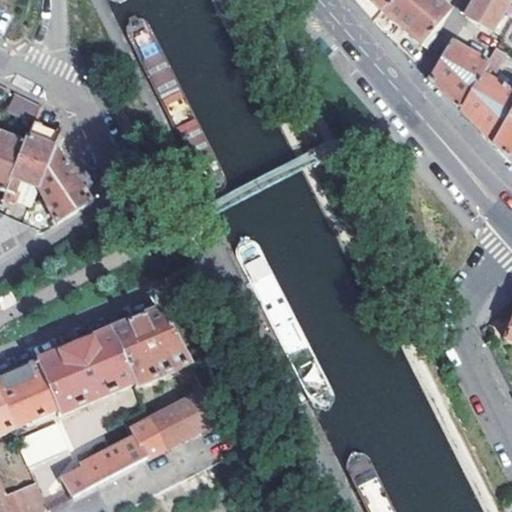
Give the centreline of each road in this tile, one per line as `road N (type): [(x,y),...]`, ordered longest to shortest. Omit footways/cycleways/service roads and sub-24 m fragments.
road 1 (tertiary): [(319,0),(511,217)]
road 2 (residential): [(0,271),(98,209),(108,189),(74,108),(49,86)]
road 3 (residential): [(511,440),(460,338),(464,308),(511,233)]
road 4 (residential): [(192,273),(0,350)]
